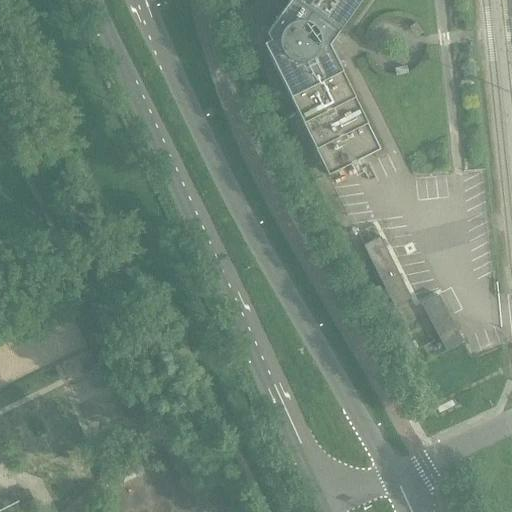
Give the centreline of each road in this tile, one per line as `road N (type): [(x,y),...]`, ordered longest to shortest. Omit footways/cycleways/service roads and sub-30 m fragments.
road 1 (tertiary): [(397,485),(289,301),(139,0)]
road 2 (tertiary): [(94,0),(319,497)]
road 3 (unclassified): [(397,485),(511,425)]
